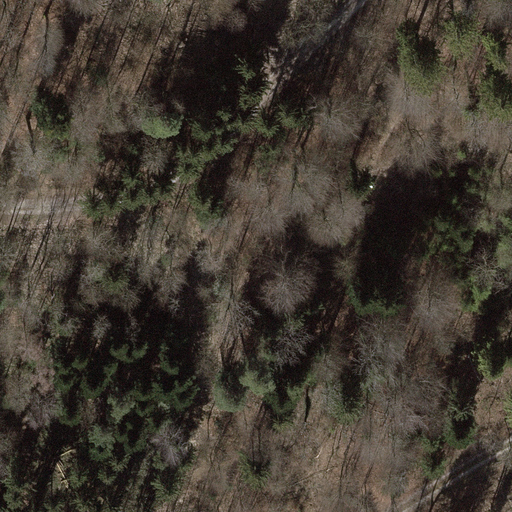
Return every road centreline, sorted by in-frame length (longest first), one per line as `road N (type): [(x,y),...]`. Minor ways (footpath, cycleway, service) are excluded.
road 1 (track): [(355,0),(168,175),(105,199),(0,205)]
road 2 (track): [(511,446),(399,511)]
